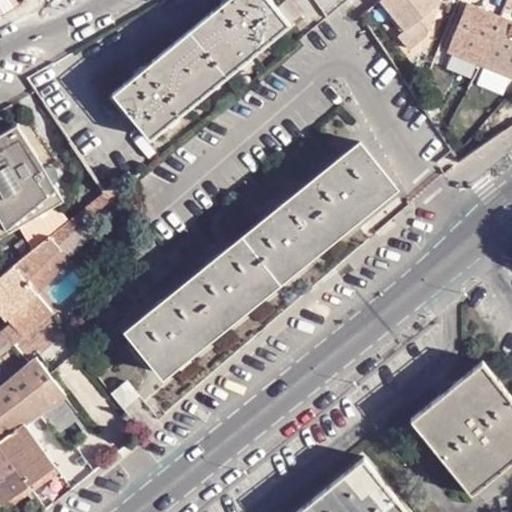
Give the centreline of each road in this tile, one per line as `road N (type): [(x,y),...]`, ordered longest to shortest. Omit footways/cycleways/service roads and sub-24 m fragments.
road 1 (tertiary): [(137,511),(511,205)]
road 2 (unknown): [(369,419),(448,511)]
